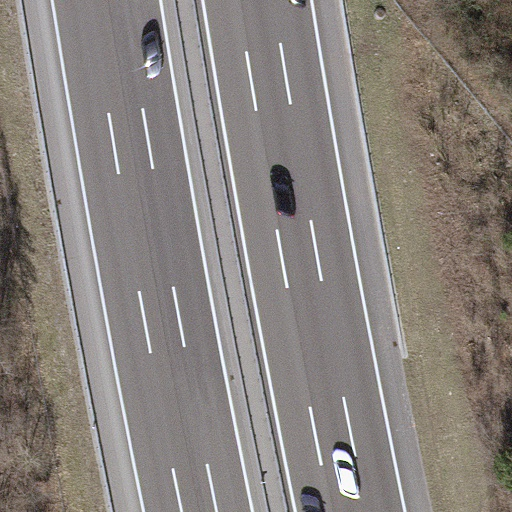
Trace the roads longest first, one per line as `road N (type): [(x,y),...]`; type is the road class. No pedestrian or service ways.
road 1 (motorway): [(352,511),(259,0)]
road 2 (motorway): [(108,0),(200,511)]
